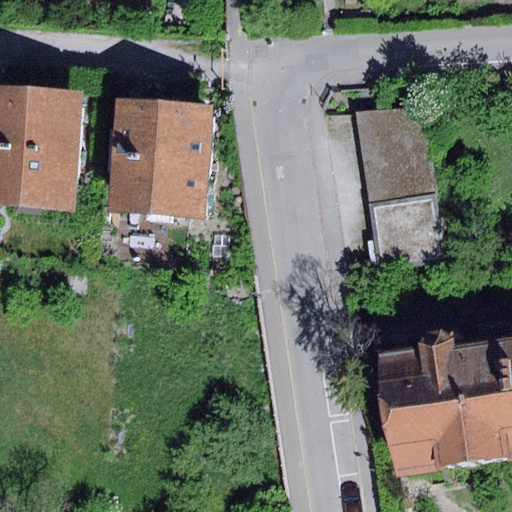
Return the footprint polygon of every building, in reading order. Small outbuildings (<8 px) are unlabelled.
[(0,87),(0,206),(73,211),(81,93),(0,87)] [(203,217),(212,108),(114,100),(106,209),(203,217)] [(358,113),(371,205),(436,196),(425,107),(358,113)] [(436,196),(371,205),(381,272),(446,263),(436,196)] [(391,358),(407,475),(511,460),(511,341),(461,348),(460,340),(447,332),(433,333),(425,345),(426,354),(391,358)]
